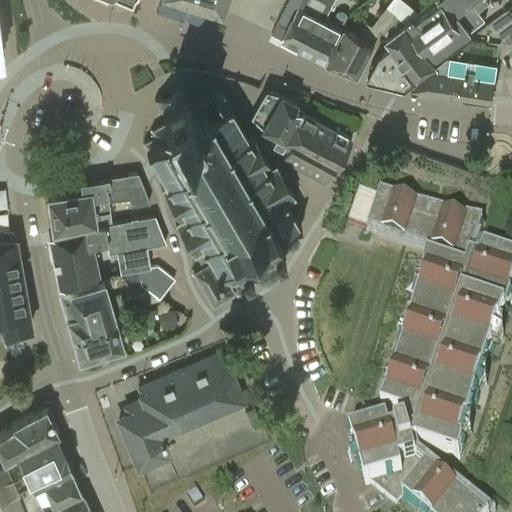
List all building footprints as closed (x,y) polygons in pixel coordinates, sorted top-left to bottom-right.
[(187,0),(220,10),(223,0),(187,0)] [(320,17),(324,19),(333,0),(288,0),(272,33),(282,39),(282,40),(303,50),(320,17)] [(406,22),(388,35),(385,37),(391,44),(417,78),(437,62),(434,58),(472,30),(470,28),(485,18),(479,9),(489,1),(487,0),(440,0),(441,2),(417,20),(414,16),(406,22)] [(335,38),(324,61),(326,62),(358,74),(375,42),(374,41),(381,30),(388,35),(406,22),(398,15),(387,6),(372,24),(366,21),(360,34),(345,26),(338,40),(335,38)] [(437,62),(417,78),(411,83),(410,87),(492,99),(495,75),(498,57),(511,47),(511,11),(508,7),(437,62)] [(341,28),(324,19),(320,17),(303,50),(324,61),(335,38),(341,28)] [(417,78),(391,44),(379,53),(367,75),(367,78),(405,87),(411,83),(417,78)] [(299,224),(293,213),(300,209),(293,196),(294,195),(275,161),(270,164),(251,132),(247,134),(221,92),(219,91),(217,90),(214,90),(211,92),(209,93),(208,96),(208,98),(192,107),(179,85),(167,92),(155,99),(167,120),(151,129),(154,135),(143,142),(148,151),(147,151),(165,183),(161,186),(179,217),(174,220),(193,254),(195,253),(201,263),(191,269),(211,303),(244,285),(241,280),(258,270),(265,270),(273,265),(278,258),(277,245),(281,243),(277,236),(280,235),(283,238),(287,239),(291,238),(294,235),(295,231),(294,226),(299,224)] [(280,92),(280,93),(265,89),(264,91),(250,117),(261,127),(260,128),(275,136),(272,142),(286,150),(282,157),(293,163),(292,165),(324,182),(329,173),(331,174),(351,138),(292,106),(296,100),(280,92)] [(73,181),(75,192),(46,197),(52,231),(111,220),(107,199),(129,196),(131,204),(149,201),(138,171),(102,176),(93,178),(73,181)] [(362,409),(354,433),(350,435),(356,457),(365,487),(370,486),(390,501),(396,507),(403,499),(419,511),(480,511),(416,460),(413,448),(417,447),(459,461),(463,444),(460,443),(466,423),(468,424),(476,394),(475,393),(482,374),(491,345),(499,323),(500,323),(511,296),(509,296),(511,287),(511,256),(475,245),(483,221),(466,218),(465,221),(445,215),(446,214),(416,204),(415,206),(394,199),(394,198),(380,193),(379,195),(366,235),(426,255),(424,265),(423,272),(426,273),(420,293),(419,292),(409,323),(411,323),(394,372),(388,392),(386,391),(381,405),(380,408),(381,408),(378,414),(362,409)] [(53,236),(49,236),(51,245),(59,285),(99,277),(92,245),(106,242),(108,257),(117,256),(120,271),(137,268),(141,268),(149,266),(147,251),(146,246),(165,243),(154,214),(103,223),(103,225),(53,236)] [(0,323),(3,333),(4,334),(16,330),(19,340),(30,336),(27,327),(30,325),(13,229),(13,228),(11,226),(10,226),(9,226),(0,226),(0,323)] [(141,268),(166,288),(168,286),(174,278),(157,265),(149,266),(141,268)] [(158,298),(166,288),(141,268),(137,268),(140,283),(156,296),(158,298)] [(107,294),(103,280),(58,292),(68,324),(112,311),(124,308),(119,290),(107,294)] [(157,313),(161,328),(177,324),(173,308),(157,313)] [(112,311),(68,324),(77,358),(122,345),(112,311)] [(117,417),(138,466),(168,454),(159,434),(242,400),(221,350),(136,386),(141,397),(130,401),(134,410),(117,417)] [(5,464),(0,465),(0,511),(23,511),(17,496),(19,495),(16,489),(30,483),(31,485),(34,484),(69,468),(54,432),(56,431),(44,406),(32,411),(10,422),(11,425),(0,431),(0,452),(2,458),(3,457),(5,464)] [(262,429),(253,407),(244,411),(253,432),(262,429)] [(80,491),(69,468),(34,484),(45,511),(46,511),(51,510),(49,507),(80,491)] [(88,511),(80,491),(49,507),(51,510),(46,511),(88,511)] [(196,491),(187,497),(194,508),(203,502),(196,491)]
